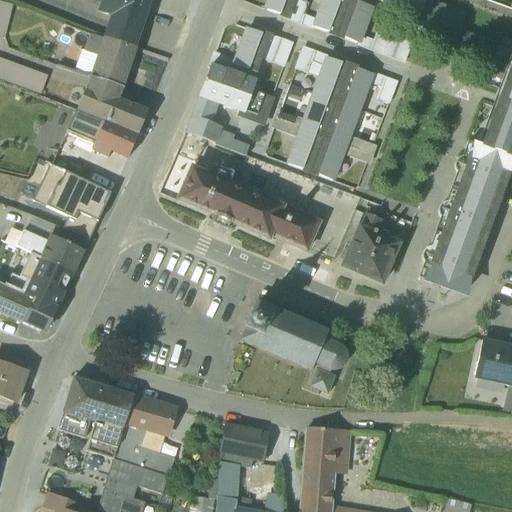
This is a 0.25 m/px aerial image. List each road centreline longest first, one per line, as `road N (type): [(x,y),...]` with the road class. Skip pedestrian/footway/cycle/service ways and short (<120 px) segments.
road 1 (residential): [(213,2),(469,99),(392,316)]
road 2 (residential): [(401,419),(281,416),(56,357)]
road 3 (residential): [(392,316),(333,301),(124,215)]
road 4 (residential): [(124,215),(213,2)]
road 5 (residential): [(10,511),(56,357)]
road 6 (residential): [(56,357),(124,215)]
